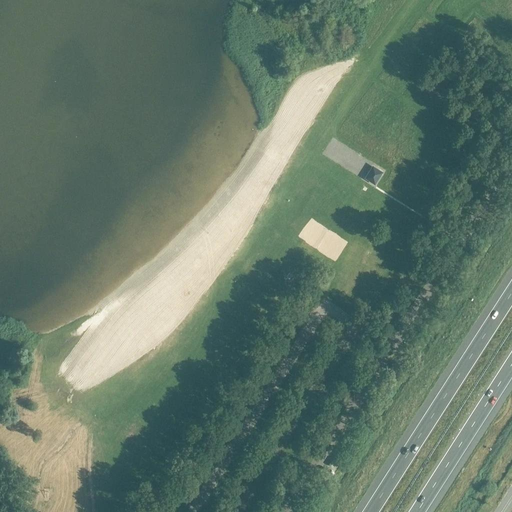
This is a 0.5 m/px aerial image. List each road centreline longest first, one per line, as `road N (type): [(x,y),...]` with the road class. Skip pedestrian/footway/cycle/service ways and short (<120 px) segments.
road 1 (motorway): [(511,288),(368,511)]
road 2 (motorway): [(423,511),(511,375)]
